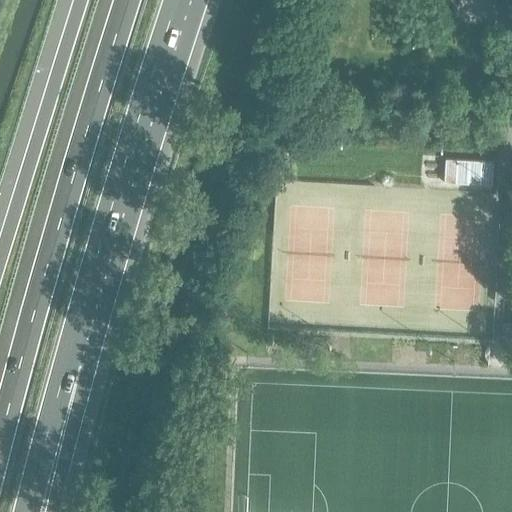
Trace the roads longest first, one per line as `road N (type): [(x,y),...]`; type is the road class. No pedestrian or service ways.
road 1 (motorway): [(125,0),(0,444)]
road 2 (motorway): [(77,316),(178,0)]
road 3 (motorway): [(80,0),(0,256)]
road 4 (motorway): [(24,511),(77,316)]
road 5 (motorway): [(50,511),(84,374),(77,316)]
